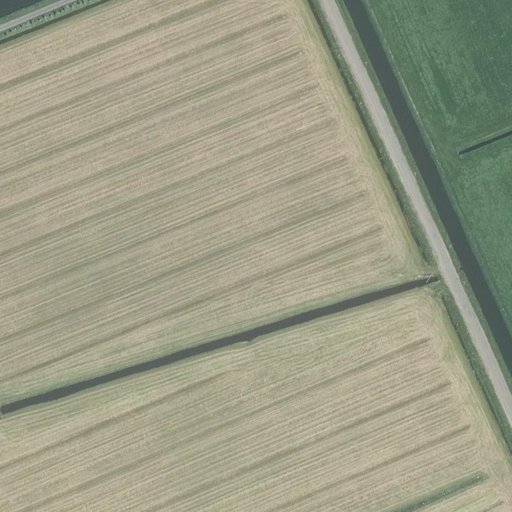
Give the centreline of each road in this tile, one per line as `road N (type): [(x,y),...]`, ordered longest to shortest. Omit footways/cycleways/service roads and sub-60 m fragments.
road 1 (track): [(453,279),(0,428)]
road 2 (tertiary): [(511,410),(327,0)]
